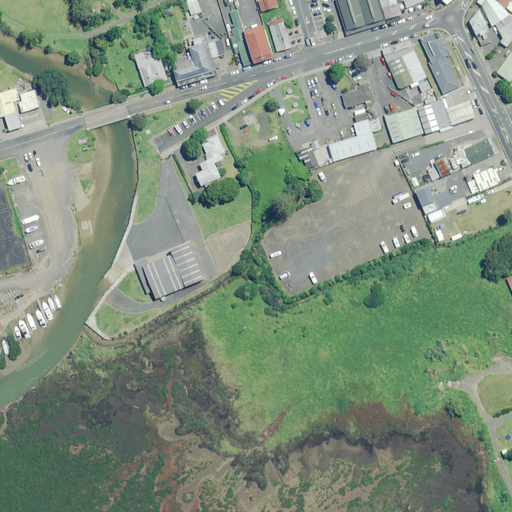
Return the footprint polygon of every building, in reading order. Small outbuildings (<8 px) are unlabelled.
[(187,13),(189,19),(194,17),(194,15),(202,12),(197,0),(186,0),(191,11),(187,13)] [(280,8),(277,0),(258,0),(262,13),(280,8)] [(385,20),(379,0),(339,0),(348,31),(385,20)] [(397,0),(380,0),(386,20),(402,15),(397,0)] [(508,11),(496,0),(483,0),(480,4),(490,23),(508,11)] [(511,7),(511,0),(498,0),(511,9),(511,7)] [(481,39),(484,45),(493,42),(491,37),(484,28),(487,25),(479,10),(470,23),(477,35),(479,33),(481,36),(483,38),(481,39)] [(292,48),(283,18),(269,22),(278,52),(292,48)] [(270,53),(262,25),(241,31),(249,58),(270,53)] [(438,33),(436,30),(418,37),(439,92),(458,85),(438,33)] [(173,42),(169,31),(164,33),(168,44),(173,42)] [(213,68),(202,32),(187,37),(193,55),(176,60),(178,66),(173,68),(177,79),(213,68)] [(424,73),(412,48),(408,37),(379,47),(384,61),(396,86),(424,73)] [(225,54),(222,40),(210,43),(213,57),(225,54)] [(511,43),(493,70),(507,80),(511,73),(511,43)] [(143,51),(135,54),(145,85),(166,79),(158,53),(145,57),(143,51)] [(343,94),(347,107),(366,102),(366,104),(370,103),(369,101),(374,99),(369,83),(360,86),(361,89),(343,94)] [(7,88),(0,90),(0,115),(3,115),(6,128),(18,125),(7,88)] [(35,89),(17,93),(22,109),(39,105),(35,89)] [(444,99),(388,117),(397,144),(453,125),(447,108),(444,99)] [(447,108),(453,125),(468,121),(477,118),(471,100),(462,103),(447,108)] [(355,134),(327,142),(331,159),(375,146),(366,117),(352,121),(355,134)] [(286,127),(294,146),(297,145),(297,143),(301,141),(301,143),(306,142),(303,133),(306,132),(304,128),(301,129),(298,123),(286,127)] [(204,171),(196,175),(202,186),(221,177),(216,167),(224,163),(219,154),(225,152),(219,137),(203,144),(210,161),(201,166),(204,171)] [(472,145),(465,149),(472,165),(495,154),(495,153),(498,152),(491,138),(489,139),(488,138),(472,145)] [(464,168),(472,165),(465,149),(472,145),(471,143),(462,147),(461,145),(454,148),(457,154),(454,156),(458,165),(461,163),(464,168)] [(311,144),(296,149),(302,168),(316,164),(311,144)] [(433,181),(451,172),(444,158),(434,162),(434,161),(431,162),(433,167),(428,170),(433,181)] [(491,164),(472,172),(479,186),(497,177),(491,164)] [(426,183),(413,189),(422,210),(448,198),(442,187),(430,192),(426,183)] [(332,197),(330,189),(321,192),(324,200),(332,197)] [(167,248),(183,285),(203,276),(187,240),(167,248)] [(183,285),(169,252),(140,264),(154,297),(183,285)] [(511,271),(503,275),(511,296),(511,271)]
